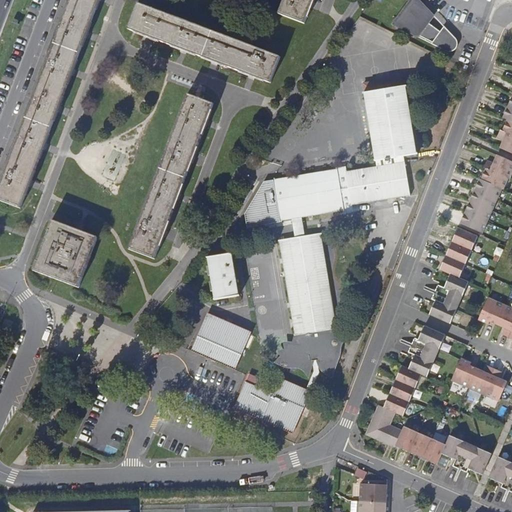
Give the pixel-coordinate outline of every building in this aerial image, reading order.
[(75,68),(100,0),(69,0),(40,79),(6,171),(0,185),(0,200),(22,208),(51,130),(75,68)] [(305,24),(311,8),(313,2),(314,0),(284,0),(279,14),(305,24)] [(432,16),(416,0),(411,0),(393,26),(417,38),(418,37),(432,43),(431,45),(446,52),(449,53),(450,53),(451,52),(453,52),(454,51),(456,49),(457,48),(457,46),(457,44),(457,41),(455,39),(443,27),(440,33),(436,30),(427,24),(432,16)] [(138,3),(128,29),(142,34),(271,83),(281,57),(241,42),(138,3)] [(415,80),(439,79),(438,65),(414,66),(415,80)] [(402,157),(417,154),(405,86),(404,86),(402,77),(387,80),(387,83),(381,84),(381,81),(365,84),(367,93),(365,93),(377,167),(347,172),(346,167),(337,169),(337,171),(266,183),(245,213),(247,227),(294,218),(297,237),(280,240),(296,334),(297,341),(304,340),(305,346),(291,348),(288,350),(283,353),(281,357),(310,370),(312,360),(313,360),(315,360),(317,359),(318,362),(318,364),(319,365),(321,368),(322,369),(325,372),(326,373),(330,375),(337,356),(327,342),(324,343),(323,337),(337,335),(336,327),(321,233),(303,236),(300,217),(342,210),(343,215),(354,213),(352,204),(409,194),(404,162),(402,163),(402,157)] [(160,247),(178,200),(180,193),(190,169),(214,104),(188,94),(129,249),(155,259),(160,247)] [(502,118),(506,119),(511,121),(511,108),(507,106),(502,118)] [(511,121),(506,119),(502,131),(511,135),(511,121)] [(499,147),(511,153),(511,135),(502,131),(500,130),(497,137),(502,139),(499,147)] [(511,170),(511,161),(495,154),(492,161),(487,159),(484,166),(486,167),(509,177),(511,170)] [(504,189),(509,177),(486,167),(481,179),(502,188),(504,189)] [(234,221),(260,175),(255,172),(229,218),(234,221)] [(480,178),(475,190),(497,200),(502,188),(481,179),(480,178)] [(492,211),(497,200),(475,190),(470,202),(492,211)] [(487,223),(492,211),(470,202),(465,213),(487,223)] [(482,234),(487,223),(465,213),(460,224),(482,234)] [(98,237),(70,227),(52,220),(33,270),(79,287),(98,237)] [(452,243),(471,252),(477,238),(458,229),(452,243)] [(452,243),(446,257),(465,265),(471,252),(452,243)] [(232,254),(209,258),(216,299),(239,296),(232,254)] [(440,271),(450,275),(459,279),(465,265),(446,257),(440,271)] [(435,301),(453,308),(459,295),(462,296),(468,283),(459,279),(450,275),(444,289),(438,286),(432,300),(435,301)] [(496,324),(505,304),(488,297),(478,320),(486,323),(487,320),(496,324)] [(429,315),(451,324),(456,310),(453,308),(435,301),(429,315)] [(509,336),(511,330),(511,307),(505,304),(496,324),(504,328),(502,333),(509,336)] [(251,334),(207,315),(197,339),(208,344),(202,357),(234,371),(251,334)] [(444,334),(423,325),(417,339),(436,347),(438,348),(444,334)] [(349,332),(336,327),(337,335),(323,337),(324,343),(327,342),(337,356),(330,375),(326,373),(325,372),(322,369),(321,368),(319,365),(318,364),(318,362),(317,359),(315,360),(316,363),(317,366),(318,368),(320,371),(325,375),(331,378),(340,355),(340,354),(339,353),(344,341),(346,340),(349,332)] [(293,341),(283,339),(285,347),(279,348),(281,353),(273,362),(284,366),(288,367),(293,366),(297,366),(300,367),(303,370),(311,378),(313,365),(313,360),(312,360),(310,370),(281,357),(283,353),(288,350),(291,348),(305,346),(304,340),(297,341),(296,334),(293,341)] [(414,353),(408,368),(420,373),(426,376),(432,361),(430,360),(436,347),(417,339),(413,337),(408,350),(414,353)] [(208,344),(197,339),(191,352),(202,357),(208,344)] [(468,387),(476,367),(467,363),(468,361),(461,358),(451,380),(468,387)] [(320,377),(318,368),(317,366),(316,363),(315,360),(313,360),(313,365),(315,376),(310,387),(285,376),(277,396),(266,392),(265,381),(251,376),(237,409),(295,434),(320,377)] [(395,379),(414,388),(420,373),(408,368),(401,365),(395,379)] [(483,393),(494,368),(487,365),(485,371),(476,367),(468,387),(483,393)] [(501,372),(494,368),(483,393),(498,400),(506,380),(499,377),(501,372)] [(395,379),(389,393),(409,401),(414,388),(395,379)] [(389,393),(383,407),(396,412),(403,415),(409,401),(389,393)] [(379,430),(375,439),(396,448),(397,446),(403,430),(391,425),(396,412),(383,407),(379,405),(370,426),(379,430)] [(379,430),(370,426),(366,435),(375,439),(379,430)] [(403,430),(397,446),(409,452),(418,432),(405,426),(403,430)] [(418,432),(409,452),(423,457),(432,438),(418,432)] [(452,465),(466,471),(468,467),(476,448),(462,442),(463,440),(450,434),(445,444),(441,453),(454,459),(452,465)] [(432,438),(423,457),(437,463),(441,453),(445,444),(432,438)] [(481,473),(491,452),(477,446),(476,448),(468,467),(481,473)] [(497,455),(488,476),(502,482),(510,463),(511,461),(497,455)] [(500,486),(511,491),(511,464),(510,463),(502,482),(500,486)] [(367,472),(358,468),(356,474),(365,478),(367,472)] [(386,501),(387,484),(361,483),(360,500),(386,501)] [(352,511),(359,511),(360,500),(352,500),(352,511)] [(385,511),(386,501),(360,500),(359,511),(385,511)]
